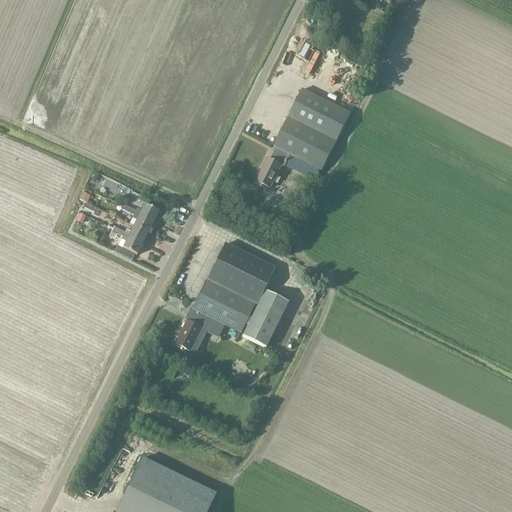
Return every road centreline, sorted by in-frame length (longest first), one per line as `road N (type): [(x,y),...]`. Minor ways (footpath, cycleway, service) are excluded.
road 1 (track): [(415,0),(295,250),(330,274),(329,296),(256,448),(212,511)]
road 2 (unclassified): [(42,511),(300,0)]
